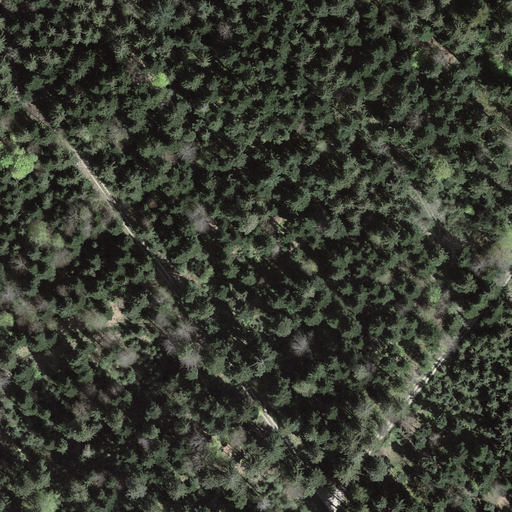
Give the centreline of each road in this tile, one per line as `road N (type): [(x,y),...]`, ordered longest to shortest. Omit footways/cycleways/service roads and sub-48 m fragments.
road 1 (track): [(8,0),(15,67),(37,107),(277,418),(335,511)]
road 2 (track): [(511,274),(331,502)]
